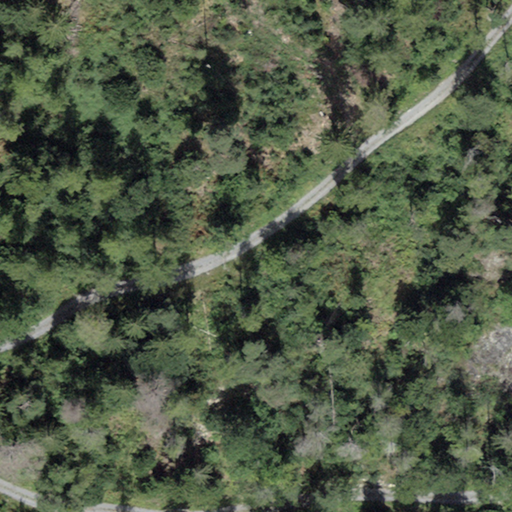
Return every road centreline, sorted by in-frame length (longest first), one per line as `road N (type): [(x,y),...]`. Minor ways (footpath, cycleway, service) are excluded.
road 1 (track): [(511,21),(282,229),(229,258),(62,314),(0,348)]
road 2 (track): [(238,511),(332,497),(511,493)]
